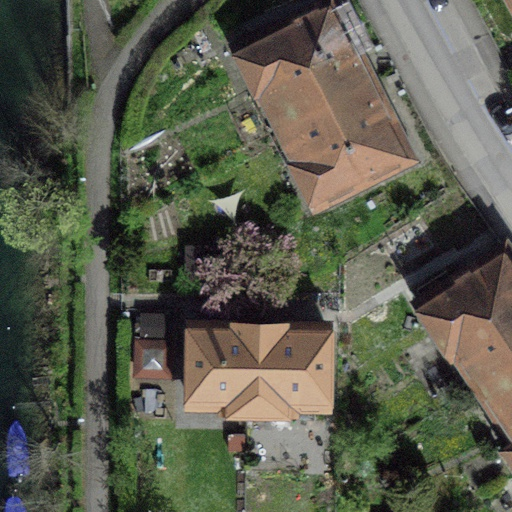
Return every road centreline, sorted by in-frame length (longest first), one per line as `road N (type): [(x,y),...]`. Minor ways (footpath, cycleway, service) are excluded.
road 1 (residential): [(99,511),(103,176),(145,40),(186,0)]
road 2 (residential): [(511,182),(405,0)]
